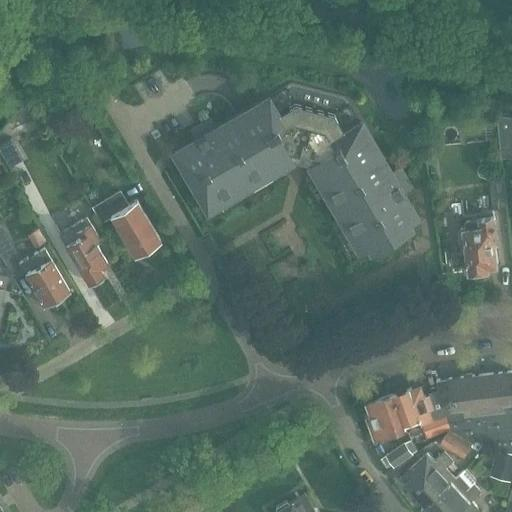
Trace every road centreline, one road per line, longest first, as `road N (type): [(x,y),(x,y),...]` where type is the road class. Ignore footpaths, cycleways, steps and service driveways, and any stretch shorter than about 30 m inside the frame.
road 1 (track): [(194,0),(511,42)]
road 2 (residential): [(0,405),(213,283)]
road 3 (residential): [(213,283),(104,121)]
road 4 (unclassified): [(323,378),(419,341),(511,342)]
road 5 (unclassified): [(94,439),(274,399)]
road 6 (residential): [(397,511),(345,441),(323,378)]
road 7 (residential): [(274,399),(213,283)]
